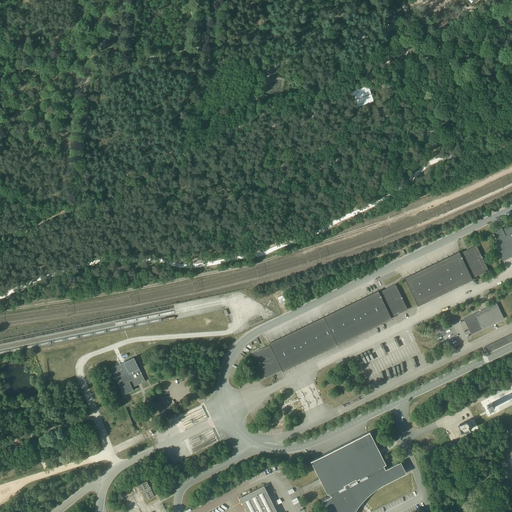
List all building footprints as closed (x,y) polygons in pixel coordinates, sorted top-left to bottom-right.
[(318,23),(318,20),(318,19),(312,20),(306,23),(303,26),(301,29),(301,32),(303,34),(306,35),(310,34),(313,32),(317,30),(319,27),(318,23)] [(362,86),(360,85),(358,89),(357,89),(356,87),(349,89),(351,95),(354,95),(355,98),(354,101),(357,103),(358,106),(374,101),(368,85),(363,87),(362,86)] [(511,224),(506,228),(506,229),(503,230),(502,228),(494,232),(502,248),(503,249),(499,251),(503,260),(511,255),(511,224)] [(405,278),(418,306),(472,279),(471,277),(479,274),(480,275),(489,270),(476,245),(467,249),(468,250),(460,254),(459,252),(405,278)] [(378,291),(340,309),(324,317),(337,345),(391,318),(390,316),(398,313),(399,314),(407,309),(402,298),(401,295),(400,295),(395,284),(386,289),(387,290),(379,293),(378,291)] [(464,319),(471,334),(504,318),(497,303),(464,319)] [(337,345),(324,317),(269,343),(270,346),(263,349),(262,348),(253,353),(254,353),(259,364),(260,367),(266,377),(265,378),(274,374),(274,372),(281,369),(283,371),(337,345)] [(511,333),(486,346),(488,352),(511,340),(511,333)] [(143,377),(140,371),(140,369),(134,357),(124,362),(112,368),(111,368),(112,369),(116,378),(116,379),(123,392),(125,390),(127,394),(134,390),(132,387),(141,383),(145,381),(143,377)] [(150,407),(151,409),(152,412),(168,405),(165,399),(150,407)] [(470,421),(469,420),(469,419),(460,424),(464,432),(474,427),(471,420),(470,421)] [(370,432),(314,460),(311,461),(323,485),(327,493),(327,494),(329,493),(331,497),(324,500),(334,511),(351,511),(353,510),(360,501),(363,497),(371,490),(378,485),(389,479),(403,472),(398,463),(386,469),(384,466),(386,465),(370,432)] [(187,469),(184,462),(179,464),(182,472),(187,469)] [(155,496),(153,491),(152,490),(150,486),(147,480),(140,484),(147,499),(155,496)] [(240,498),(246,510),(247,511),(277,511),(264,486),(265,485),(264,485),(239,498),(240,498)]
